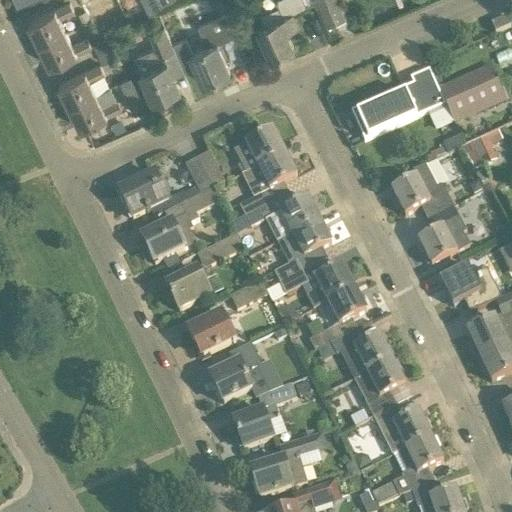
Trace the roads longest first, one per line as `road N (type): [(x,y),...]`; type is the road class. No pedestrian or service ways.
road 1 (residential): [(505,511),(479,444),(298,82)]
road 2 (residential): [(219,511),(196,445),(64,178)]
road 3 (residential): [(64,178),(298,82)]
road 4 (residential): [(298,82),(480,0)]
road 5 (residential): [(64,178),(0,45)]
